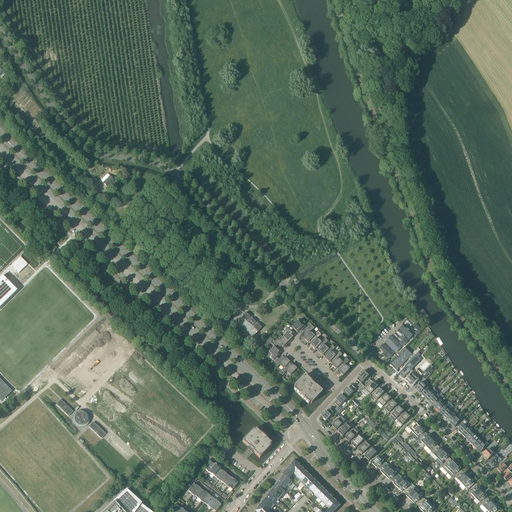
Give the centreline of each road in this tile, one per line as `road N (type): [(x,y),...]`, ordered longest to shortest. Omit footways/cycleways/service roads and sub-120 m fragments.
road 1 (unclassified): [(351,346),(173,173),(92,151),(0,25)]
road 2 (tertiary): [(511,389),(435,278),(335,0)]
road 3 (secondary): [(305,425),(11,145)]
road 4 (residential): [(511,505),(366,361)]
road 5 (residential): [(374,480),(311,419),(366,361)]
road 6 (track): [(0,101),(99,194)]
